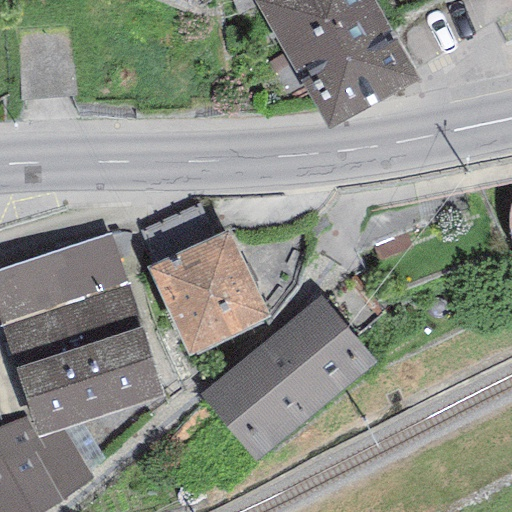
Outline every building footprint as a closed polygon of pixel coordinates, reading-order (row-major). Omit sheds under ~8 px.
[(373,0),(253,0),(327,131),(418,80),(373,0)] [(69,27),(16,31),(21,101),(74,98),(69,27)] [(227,231),(146,267),(188,356),(268,317),(227,231)] [(110,233),(0,269),(0,326),(29,417),(35,438),(62,429),(163,397),(110,233)] [(319,295),(199,395),(255,462),(375,362),(319,295)] [(43,511),(62,502),(92,478),(62,429),(35,438),(29,417),(0,427),(0,511),(43,511)]
